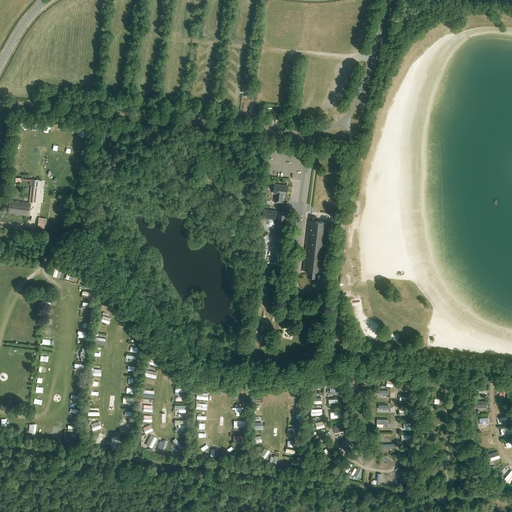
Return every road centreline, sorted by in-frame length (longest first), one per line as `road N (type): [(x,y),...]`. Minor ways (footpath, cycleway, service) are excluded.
road 1 (track): [(511,500),(0,444)]
road 2 (track): [(334,296),(367,298),(398,323),(511,352)]
